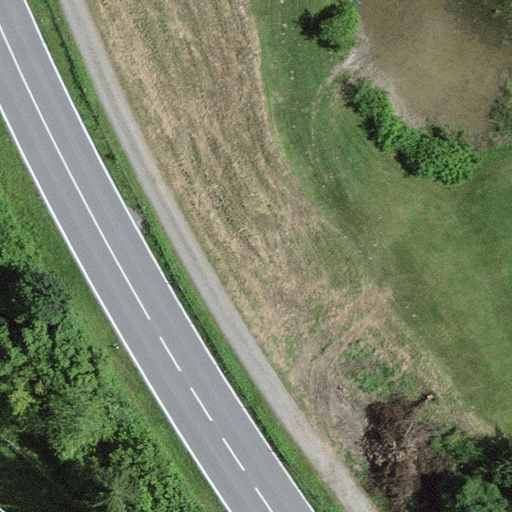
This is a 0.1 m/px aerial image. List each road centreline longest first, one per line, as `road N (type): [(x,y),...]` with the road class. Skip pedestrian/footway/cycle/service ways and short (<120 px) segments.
road 1 (tertiary): [(271,511),(121,270),(0,25)]
road 2 (track): [(211,296),(71,0)]
